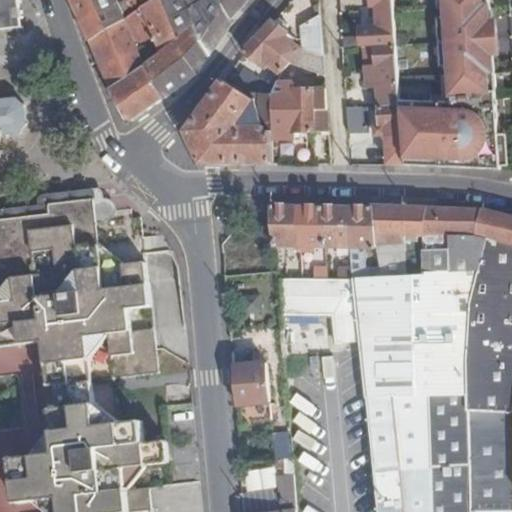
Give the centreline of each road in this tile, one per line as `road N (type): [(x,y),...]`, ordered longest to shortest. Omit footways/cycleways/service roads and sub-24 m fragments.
road 1 (residential): [(224,511),(194,213),(178,182)]
road 2 (residential): [(58,0),(107,134),(144,168),(178,182)]
road 3 (residential): [(343,183),(328,0)]
road 4 (residential): [(511,196),(343,183)]
road 5 (residential): [(343,183),(178,182)]
road 6 (residential): [(171,118),(267,4)]
